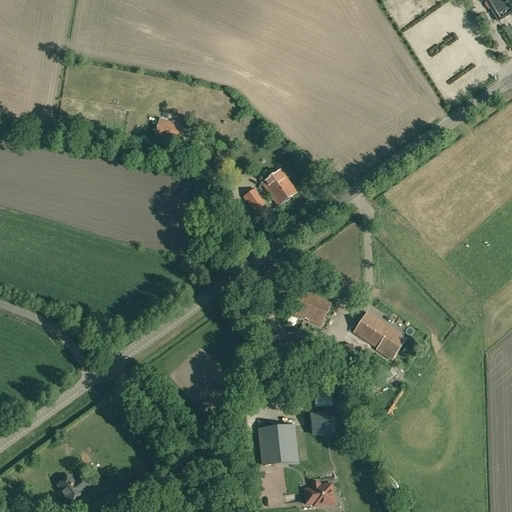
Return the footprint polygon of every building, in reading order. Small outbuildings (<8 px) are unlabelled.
[(511,0),(484,0),(498,22),(511,13),(511,0)] [(161,121),(157,132),(155,136),(179,145),(185,130),(161,121)] [(278,206),(296,193),(280,171),(262,184),(278,206)] [(271,213),(265,205),(254,189),(243,197),(260,221),(271,213)] [(331,304),(325,301),(303,291),(292,313),(321,326),(331,304)] [(392,361),(406,339),(367,313),(353,333),(368,343),(365,348),(374,353),(376,350),(392,361)] [(305,362),(302,340),(268,345),(271,367),(305,362)] [(318,365),(353,360),(351,345),(316,350),(318,365)] [(398,377),(392,367),(366,381),(372,391),(398,377)] [(297,462),(293,427),(259,430),(263,466),(297,462)] [(70,477),(58,486),(59,488),(59,490),(61,492),(63,493),(70,502),(82,494),(81,492),(90,486),(83,476),(74,482),(70,477)] [(333,504),(331,485),(311,487),(311,489),(303,490),(305,505),(313,504),(313,507),(333,504)]
